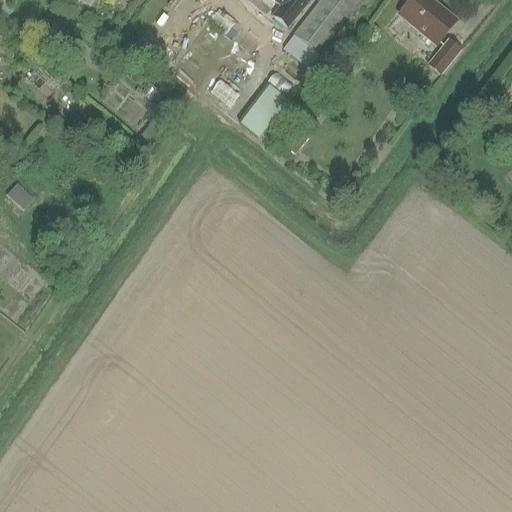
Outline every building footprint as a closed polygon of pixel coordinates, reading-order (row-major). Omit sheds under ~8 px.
[(268,0),(280,9),(272,18),(287,30),(312,0),(268,0)] [(309,72),(365,0),(321,0),(292,38),(293,38),(282,52),(309,72)] [(428,0),(412,0),(398,17),(435,48),(456,22),(428,0)] [(449,41),(428,67),(442,78),(463,53),(449,41)] [(289,104),(271,90),(268,88),(239,126),(260,142),(289,104)] [(23,213),(33,201),(17,186),(6,198),(23,213)]
